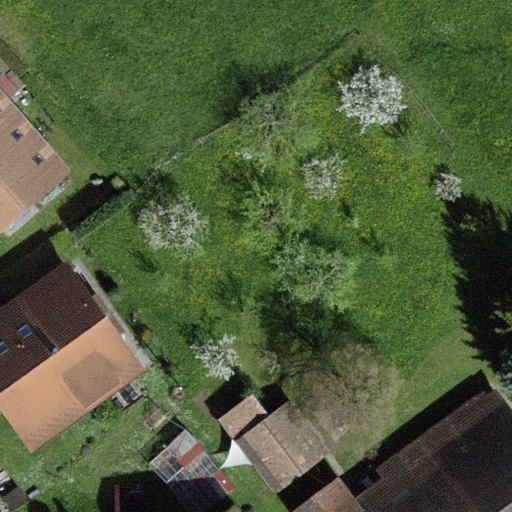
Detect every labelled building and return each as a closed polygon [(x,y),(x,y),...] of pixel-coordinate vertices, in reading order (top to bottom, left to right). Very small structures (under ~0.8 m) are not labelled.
[(22,202),(57,172),(0,106),(0,75),(4,73),(0,68),(0,221),(1,220),(9,229),(30,211),(22,202)] [(0,370),(6,366),(48,426),(131,366),(110,337),(118,331),(94,298),(86,304),(65,275),(0,321),(0,370)] [(511,307),(502,313),(511,327),(511,307)] [(267,426),(248,400),(228,416),(277,482),(318,451),(287,411),(267,426)] [(511,511),(511,433),(494,410),(373,499),(382,511),(349,511),(330,485),(298,509),(299,511),(511,511)]
